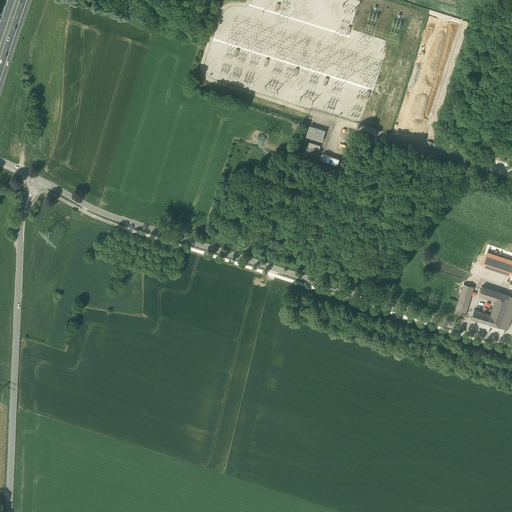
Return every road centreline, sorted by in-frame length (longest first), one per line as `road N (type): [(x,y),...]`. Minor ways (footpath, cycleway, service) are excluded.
road 1 (tertiary): [(511,345),(35,190)]
road 2 (tertiary): [(10,511),(24,211)]
